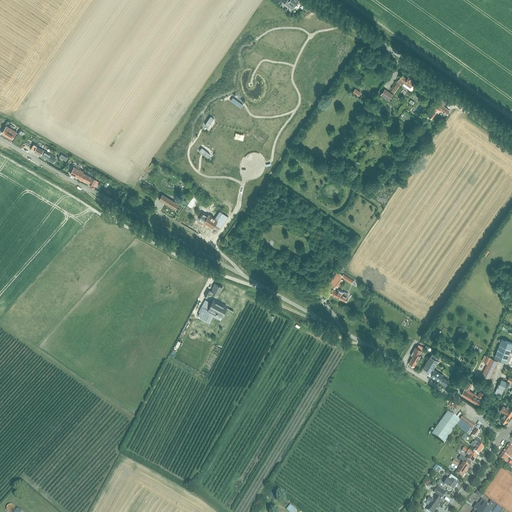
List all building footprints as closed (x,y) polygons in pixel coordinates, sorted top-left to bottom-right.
[(402,75),(391,91),(394,93),(401,84),(403,86),(404,83),(411,88),(409,90),(410,91),(411,91),(413,91),(415,87),(414,86),(413,85),(415,82),(408,77),(407,79),(402,75)] [(385,89),(381,95),(389,101),(393,95),(385,89)] [(241,108),(243,105),(233,97),(230,100),(241,108)] [(440,110),(447,115),(450,111),(442,105),(444,103),(440,100),(439,103),(429,116),(432,119),(437,112),(438,113),(440,110)] [(208,127),(214,118),(210,116),(205,124),(208,127)] [(16,132),(13,130),(15,127),(11,125),(9,128),(6,126),(2,133),(12,139),(16,132)] [(34,151),(34,152),(40,155),(48,160),(49,159),(53,161),(55,157),(51,155),(51,154),(37,146),(34,151)] [(207,157),(210,154),(202,147),(199,151),(207,157)] [(83,172),(83,171),(84,170),(75,165),(70,173),(79,178),(83,172)] [(87,173),(83,171),(83,172),(79,178),(94,186),(94,185),(97,186),(100,181),(97,180),(97,179),(93,176),(87,173)] [(162,194),(159,200),(176,210),(180,204),(162,194)] [(193,197),(187,206),(191,208),(197,200),(193,197)] [(199,219),(217,231),(226,217),(218,212),(214,218),(209,214),(208,216),(203,213),(199,219)] [(337,272),(330,283),(333,285),(332,287),(334,289),(337,286),(338,287),(340,283),(337,281),(341,275),(337,272)] [(351,283),(353,281),(344,274),(342,277),(351,283)] [(215,283),(212,288),(213,289),(210,294),(212,295),(214,292),(218,295),(222,287),(215,283)] [(333,290),(331,294),(345,301),(347,297),(343,294),(342,294),(343,292),(337,289),(336,291),(333,290)] [(203,307),(198,315),(206,320),(210,313),(209,313),(210,312),(216,315),(218,310),(223,313),(226,307),(216,301),(216,302),(213,301),(208,310),(203,307)] [(511,345),(511,342),(502,339),(494,358),(506,362),(511,345)] [(413,356),(409,363),(414,366),(420,355),(419,355),(422,350),(423,347),(418,345),(417,347),(416,347),(411,355),(413,356)] [(497,361),(490,358),(484,355),(482,361),(487,364),(481,375),(489,379),(497,361)] [(430,356),(423,368),(429,372),(428,375),(446,385),(449,381),(441,376),(442,375),(433,369),(438,361),(430,356)] [(499,383),(497,387),(503,390),(507,382),(501,379),(499,383)] [(477,395),(475,394),(468,390),(472,384),(469,382),(466,387),(465,387),(461,394),(477,404),(484,393),(480,391),(477,395)] [(511,409),(507,406),(506,408),(503,405),(499,410),(504,414),(500,419),(505,423),(511,413),(511,409)] [(443,444),(456,426),(460,421),(448,412),(431,435),(443,444)] [(476,426),(474,425),(463,417),(460,421),(456,426),(467,434),(470,430),(472,431),(476,426)] [(471,436),(471,437),(478,442),(480,440),(476,438),(480,432),(476,429),(471,436)] [(483,447),(479,444),(475,441),(473,443),(475,444),(472,447),(475,449),(473,452),(478,455),(483,447)] [(511,448),(508,445),(499,458),(505,463),(509,458),(511,460),(511,458),(511,448)] [(466,454),(465,454),(469,457),(466,460),(472,464),(477,456),(468,450),(466,454)] [(460,468),(456,473),(462,478),(470,467),(469,466),(471,464),(460,456),(458,459),(462,462),(459,467),(460,468)] [(448,479),(444,484),(453,491),(457,485),(455,483),(457,480),(451,475),(448,479)] [(431,504),(426,510),(428,511),(434,511),(442,502),(439,500),(441,498),(442,498),(444,495),(436,489),(434,493),(436,494),(434,497),(435,498),(433,500),(429,498),(427,501),(431,504)] [(475,510),(473,511),(501,511),(503,510),(491,502),(489,505),(482,500),(478,506),(477,505),(474,509),(475,510)] [(290,511),(292,511),(296,508),(290,502),(286,507),(290,511)]
